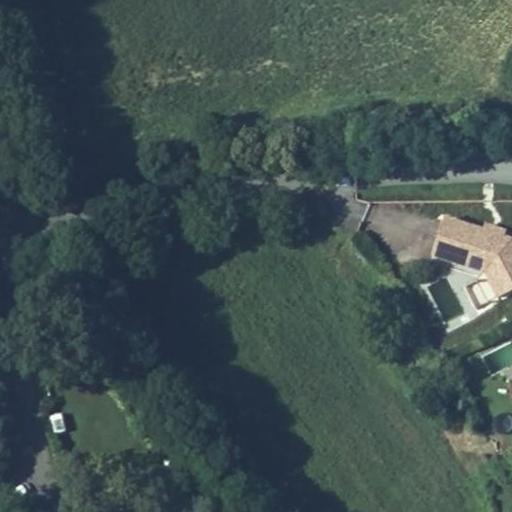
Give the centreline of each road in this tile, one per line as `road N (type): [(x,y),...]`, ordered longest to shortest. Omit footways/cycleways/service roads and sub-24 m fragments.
road 1 (residential): [(0,222),(82,206),(511,170)]
road 2 (unclassified): [(0,295),(36,457)]
